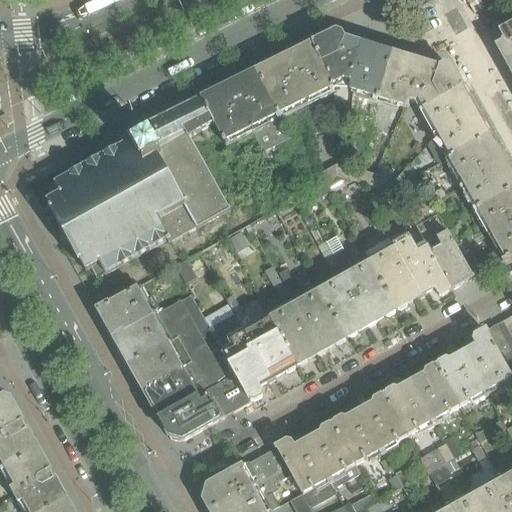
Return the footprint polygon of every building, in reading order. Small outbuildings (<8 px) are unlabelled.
[(511,31),(503,37),(507,44),(506,45),(511,46),(511,31)] [(377,102),(391,56),(344,41),(342,36),(336,34),(312,47),(334,88),(343,83),(350,85),(350,94),(377,102)] [(511,46),(506,45),(506,46),(499,50),(511,73),(511,46)] [(333,92),(334,88),(312,47),(201,101),(214,129),(223,146),(252,132),(263,155),(291,141),(280,118),(333,92)] [(463,92),(450,70),(445,68),(440,71),(391,56),(377,102),(399,110),(400,109),(404,111),(410,104),(415,106),(418,104),(423,114),(463,92)] [(490,140),(476,115),(463,92),(423,114),(449,162),(490,140)] [(228,209),(205,168),(206,168),(205,165),(203,166),(191,142),(214,129),(201,101),(128,137),(114,145),(117,150),(46,190),(53,201),(46,204),(51,212),(50,213),(61,233),(61,235),(67,246),(69,247),(80,267),(81,266),(86,274),(92,271),(98,282),(165,244),(166,246),(169,245),(170,247),(230,214),(229,212),(230,211),(229,209),(228,209)] [(511,196),(511,180),(504,166),(490,140),(449,162),(447,164),(477,217),(511,196)] [(336,179),(336,166),(321,176),(326,185),(336,179)] [(350,170),(336,166),(336,179),(338,180),(340,180),(349,183),(350,170)] [(390,193),(415,180),(408,168),(399,178),(386,193),(390,193)] [(350,170),(349,183),(362,186),(363,174),(350,170)] [(386,193),(399,178),(391,172),(387,179),(384,192),(386,193)] [(373,190),(375,177),(363,174),(362,186),(373,190)] [(383,193),(386,180),(375,177),(373,190),(383,193)] [(345,189),(340,180),(338,180),(326,187),(332,197),(345,189)] [(458,255),(445,230),(438,218),(427,225),(423,219),(424,218),(427,222),(436,216),(431,206),(426,199),(425,197),(416,202),(413,196),(422,190),(416,180),(415,180),(390,193),(397,195),(416,230),(415,230),(422,243),(451,294),(473,281),(461,260),(458,255)] [(307,209),(331,195),(325,186),(302,201),(307,209)] [(297,202),(289,188),(282,193),(290,206),(297,202)] [(431,206),(446,198),(442,191),(431,197),(426,199),(431,206)] [(290,206),(282,193),(273,198),(281,211),(290,206)] [(250,202),(245,194),(234,200),(239,208),(250,202)] [(511,259),(511,196),(477,217),(498,255),(491,260),(496,268),(511,259)] [(298,217),(294,210),(284,216),(288,223),(298,217)] [(382,225),(374,229),(382,244),(389,239),(383,228),(382,225)] [(389,225),(383,228),(389,239),(395,236),(389,225)] [(461,257),(485,242),(480,234),(456,248),(461,257)] [(248,249),(241,235),(229,241),(236,255),(248,249)] [(451,294),(422,243),(414,247),(412,243),(370,266),(397,314),(398,312),(401,312),(406,309),(407,306),(435,291),(438,298),(442,299),(451,294)] [(231,260),(225,250),(218,254),(224,264),(231,260)] [(397,314),(370,266),(362,271),(356,260),(350,264),(344,253),(334,259),(338,268),(345,281),(320,295),(347,342),(348,340),(351,340),(356,337),(357,334),(386,318),(389,319),(394,316),(395,313),(397,314)] [(330,253),(323,257),(331,272),(338,268),(334,259),(330,253)] [(471,254),(461,260),(473,281),(483,276),(471,254)] [(187,263),(176,269),(185,288),(197,281),(187,263)] [(289,298),(273,269),(265,274),(281,303),(289,298)] [(294,287),(286,273),(279,276),(287,291),(294,287)] [(114,341),(161,315),(153,300),(148,303),(140,289),(98,313),(114,341)] [(347,342),(320,295),(270,322),(297,370),(298,368),(301,369),(306,366),(307,362),(318,356),(336,346),(339,347),(344,344),(345,341),(347,342)] [(251,406),(210,332),(190,298),(161,315),(114,341),(169,440),(183,444),(251,406)] [(246,320),(240,309),(233,313),(239,323),(246,320)] [(297,370),(270,322),(245,337),(234,317),(210,332),(251,406),(261,400),(262,397),(258,390),(285,375),(289,375),(294,372),(295,369),(297,370)] [(499,359),(511,351),(511,339),(503,324),(486,334),(499,359)] [(511,380),(499,359),(486,334),(475,340),(474,343),(478,349),(450,364),(446,363),(439,367),(438,370),(437,369),(458,410),(511,380)] [(511,379),(511,351),(499,359),(511,380),(511,379)] [(458,410),(437,369),(436,371),(433,370),(427,374),(425,378),(412,386),(399,393),(394,392),(387,396),(386,399),(385,398),(407,438),(458,410)] [(407,438),(385,398),(384,400),(381,399),(375,403),(373,407),(347,422),(342,421),(335,425),(334,428),(333,427),(355,468),(407,438)] [(39,453),(10,401),(4,400),(0,401),(0,464),(5,473),(39,453)] [(355,468),(333,427),(332,429),(329,428),(323,432),(321,436),(294,452),(291,446),(287,445),(277,451),(291,478),(302,497),(355,468)] [(447,439),(441,429),(437,431),(443,441),(447,439)] [(461,457),(451,439),(444,443),(446,447),(454,461),(461,457)] [(480,447),(477,441),(471,445),(474,450),(480,447)] [(454,461),(446,447),(438,451),(446,466),(454,461)] [(275,486),(291,478),(277,451),(208,489),(205,503),(209,511),(275,511),(280,510),(273,496),(278,493),(275,486)] [(49,511),(67,502),(39,453),(5,473),(13,488),(10,490),(19,507),(23,505),(26,511),(49,511)] [(393,473),(386,462),(381,465),(387,476),(393,473)] [(511,511),(511,478),(500,485),(497,478),(491,467),(482,472),(487,482),(480,486),(484,494),(476,498),(483,511),(511,511)] [(413,483),(406,471),(395,477),(396,478),(403,489),(413,483)] [(403,489),(396,478),(387,483),(394,494),(403,489)] [(372,497),(351,508),(353,511),(364,511),(376,505),(372,497)] [(483,511),(476,498),(451,511),(483,511)] [(389,511),(392,510),(387,500),(376,506),(380,511),(389,511)] [(72,511),(68,505),(67,502),(49,511),(72,511)]
